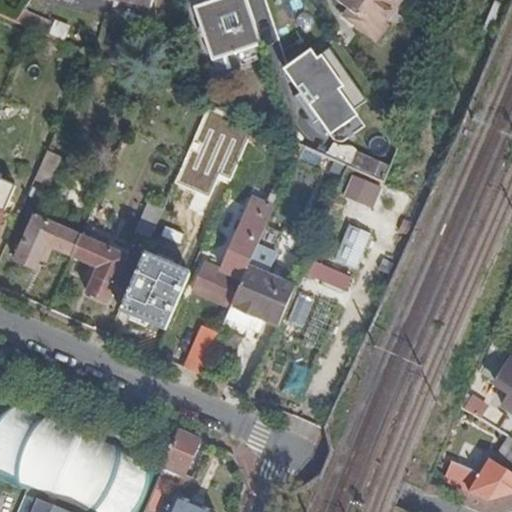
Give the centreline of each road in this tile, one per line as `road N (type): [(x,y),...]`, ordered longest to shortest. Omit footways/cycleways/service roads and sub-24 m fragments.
road 1 (residential): [(0,322),(290,448)]
road 2 (residential): [(290,448),(441,511)]
